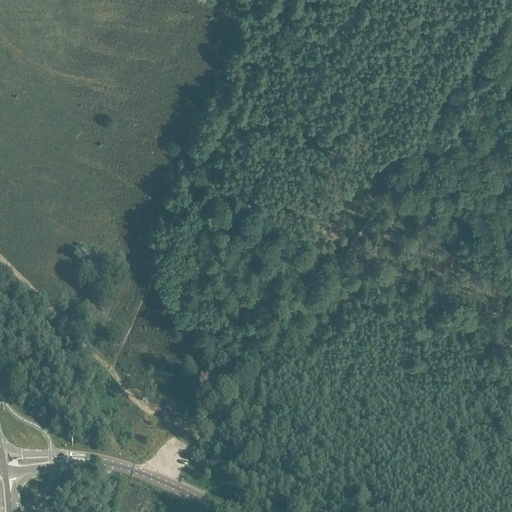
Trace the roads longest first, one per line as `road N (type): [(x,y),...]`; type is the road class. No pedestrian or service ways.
road 1 (track): [(200,434),(304,328),(382,205),(511,79)]
road 2 (track): [(111,372),(284,0)]
road 3 (track): [(342,511),(200,434)]
road 4 (track): [(0,256),(111,372)]
road 5 (tertiary): [(224,511),(132,469),(85,458)]
